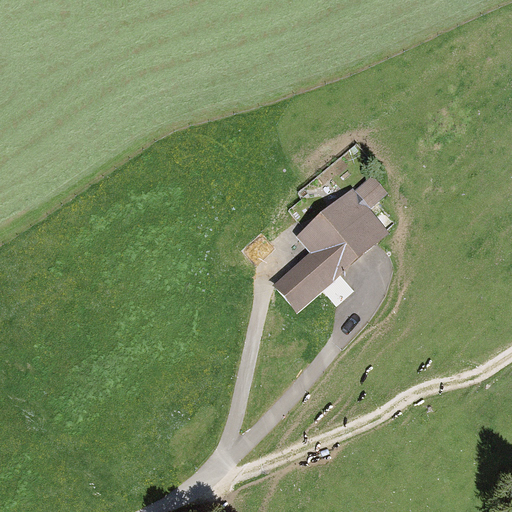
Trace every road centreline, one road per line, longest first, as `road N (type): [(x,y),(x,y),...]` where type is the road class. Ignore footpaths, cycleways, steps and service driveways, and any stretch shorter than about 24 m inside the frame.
road 1 (track): [(154,511),(511,351)]
road 2 (track): [(364,294),(327,347),(195,490)]
road 3 (track): [(223,460),(266,275)]
